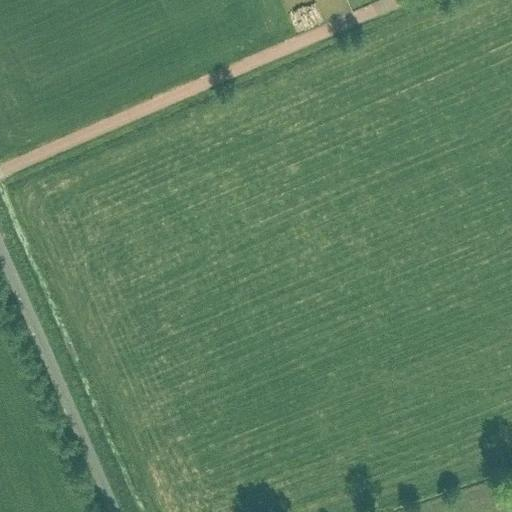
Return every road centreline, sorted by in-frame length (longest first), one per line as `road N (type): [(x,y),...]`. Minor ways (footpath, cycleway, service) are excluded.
road 1 (unknown): [(0,175),(392,5)]
road 2 (unclassified): [(115,511),(0,254)]
